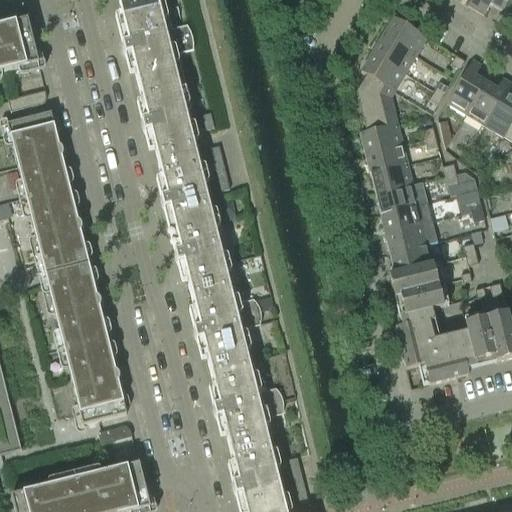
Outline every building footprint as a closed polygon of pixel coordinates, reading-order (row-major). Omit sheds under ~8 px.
[(176,79),(162,23),(156,2),(154,0),(124,0),(122,2),(119,7),(118,12),(126,44),(121,46),(121,47),(121,49),(121,52),(122,54),(122,55),(123,57),(124,58),(129,57),(138,89),(176,79)] [(482,0),(471,0),(467,8),(475,13),(482,0)] [(482,0),(475,13),(483,17),(489,7),(500,14),(508,1),(508,0),(482,0)] [(426,41),(392,21),(381,39),(415,59),(426,41)] [(0,75),(37,66),(26,22),(0,28),(0,75)] [(415,59),(381,39),(371,57),(404,77),(415,59)] [(360,75),(365,78),(393,95),(404,77),(371,57),(360,75)] [(464,64),(455,58),(449,67),(459,73),(464,64)] [(465,118),(482,89),(485,85),(474,78),(480,68),(471,63),(445,106),(465,118)] [(355,95),(365,135),(397,128),(390,100),(393,95),(365,78),(355,95)] [(193,147),(184,112),(176,79),(138,89),(146,121),(140,123),(140,124),(140,126),(141,129),(141,131),(142,133),(143,134),(143,135),(149,133),(155,156),(193,147)] [(485,85),(482,89),(465,118),(483,129),(509,86),(501,81),(495,91),(485,85)] [(438,85),(433,94),(442,99),(448,91),(438,85)] [(511,87),(509,86),(483,129),(502,140),(511,122),(511,101),(511,98),(511,87)] [(7,103),(10,114),(40,107),(41,106),(43,105),(44,104),(45,103),(45,102),(45,101),(45,100),(45,98),(44,93),(7,103)] [(442,99),(433,94),(428,103),(437,108),(442,99)] [(6,127),(25,202),(69,191),(60,159),(67,158),(64,147),(58,149),(50,116),(6,127)] [(210,116),(201,118),(205,133),(213,131),(210,116)] [(511,122),(502,140),(511,146),(511,122)] [(397,128),(365,135),(359,137),(364,158),(402,148),(397,128)] [(421,133),(424,143),(434,140),(432,130),(421,133)] [(434,140),(424,143),(426,153),(437,150),(434,140)] [(211,222),(202,186),(193,147),(155,156),(165,198),(159,200),(159,201),(159,203),(160,205),(161,208),(161,210),(162,211),(162,212),(168,210),(173,231),(211,222)] [(402,148),(364,158),(369,178),(407,168),(402,148)] [(218,149),(209,151),(220,194),(229,192),(218,149)] [(441,166),(443,176),(454,173),(451,164),(441,166)] [(407,168),(369,178),(374,197),(412,188),(407,168)] [(454,173),(443,176),(445,186),(456,184),(455,177),(454,173)] [(457,187),(446,189),(449,199),(476,193),(474,183),(462,175),(455,177),(456,184),(457,187)] [(417,207),(412,188),(374,197),(379,217),(417,207)] [(77,223),(73,210),(69,191),(25,202),(43,277),(87,266),(79,234),(85,232),(83,222),(77,223)] [(468,205),(470,215),(481,213),(479,203),(468,205)] [(427,205),(417,207),(379,217),(384,237),(431,225),(427,205)] [(481,213),(470,215),(473,225),(483,223),(481,213)] [(228,287),(220,258),(230,255),(227,241),(217,243),(211,222),(173,231),(179,252),(173,254),(173,255),(173,257),(173,259),(174,260),(174,263),(176,265),(176,266),(182,265),(190,297),(228,287)] [(436,245),(431,225),(384,237),(389,257),(427,247),(436,245)] [(462,249),(464,259),(475,256),(472,246),(462,249)] [(432,268),(427,247),(389,257),(394,276),(432,268)] [(475,256),(464,259),(467,269),(477,266),(475,256)] [(106,342),(101,323),(98,309),(104,308),(101,297),(96,299),(87,266),(43,277),(62,353),(106,342)] [(442,309),(437,288),(432,268),(394,276),(388,278),(398,320),(430,311),(442,309)] [(470,284),(468,275),(460,277),(462,286),(470,284)] [(498,286),(488,289),(491,299),(501,297),(498,286)] [(239,333),(250,330),(243,305),(233,307),(228,287),(190,297),(198,329),(192,331),(192,332),(192,334),(193,335),(193,338),(194,340),(195,342),(195,343),(201,342),(209,375),(247,365),(239,333)] [(482,290),(474,292),(476,301),(485,299),(482,290)] [(475,369),(466,334),(438,341),(432,316),(430,311),(398,320),(399,324),(400,329),(394,331),(405,372),(423,368),(428,388),(467,378),(466,372),(475,369)] [(511,360),(511,340),(506,315),(464,325),(466,334),(475,369),(511,360)] [(106,342),(62,353),(81,428),(125,417),(117,384),(123,382),(120,372),(114,373),(106,342)] [(272,419),(266,394),(255,397),(247,365),(209,375),(217,407),(212,408),(212,409),(212,411),(212,413),(212,415),(213,417),(214,419),(215,421),(220,419),(228,451),(266,441),(261,422),(272,419)] [(0,511),(0,457),(20,452),(0,372),(0,511)] [(100,447),(131,439),(130,435),(129,434),(129,432),(128,431),(127,431),(126,430),(125,430),(124,429),(123,429),(121,429),(97,436),(100,447)] [(284,511),(274,472),(266,441),(228,451),(237,484),(231,485),(231,486),(231,488),(231,490),(232,492),(232,494),(234,496),(234,497),(240,496),(243,511),(284,511)] [(298,505),(307,503),(296,461),(287,463),(298,505)] [(138,466),(74,483),(81,511),(142,511),(149,510),(138,466)] [(81,511),(74,483),(10,499),(13,511),(81,511)]
